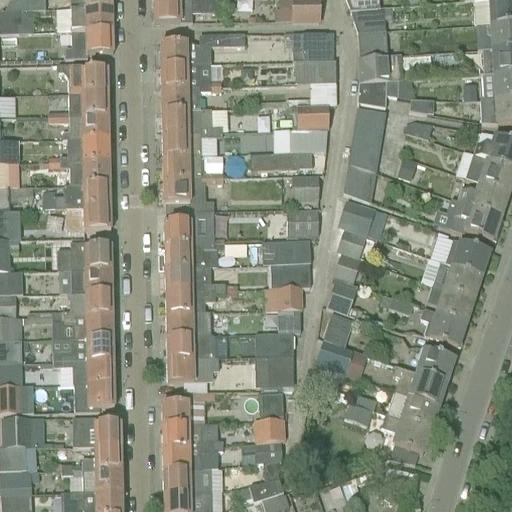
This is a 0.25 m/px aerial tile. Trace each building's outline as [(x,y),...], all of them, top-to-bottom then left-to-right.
[(2,18),(15,17),(19,17),(43,16),(42,0),(21,0),(12,6),(8,6),(2,18)] [(110,14),(109,0),(68,0),(69,14),(83,14),(84,14),(110,14)] [(341,0),(347,15),(378,13),(377,0),(341,0)] [(318,2),(289,3),(290,29),(318,29),(318,2)] [(511,3),(487,5),(488,30),(511,28),(511,3)] [(190,5),(178,6),(151,6),(152,30),(190,29),(190,21),(216,20),(215,5),(196,6),(190,6),(190,5)] [(378,13),(347,15),(356,40),(384,38),(382,14),(378,15),(378,13)] [(110,14),(84,14),(84,15),(83,15),(83,14),(69,14),(69,37),(83,37),(110,36),(110,14)] [(1,16),(0,16),(0,40),(17,40),(16,32),(20,32),(19,17),(15,17),(2,18),(1,16)] [(511,28),(488,30),(490,55),(511,53),(511,28)] [(110,36),(83,37),(83,38),(69,38),(70,55),(63,55),(63,66),(86,65),(85,60),(111,60),(110,36)] [(384,38),(356,40),(357,64),(385,62),(384,38)] [(331,67),(330,39),(290,39),(290,57),(291,57),(291,68),(295,67),(331,67)] [(197,41),(197,52),(193,52),(184,48),(158,48),(159,72),(209,71),(209,53),(242,52),(242,40),(197,41)] [(511,53),(490,55),(480,56),(482,80),(491,80),(511,78),(511,53)] [(400,61),(385,62),(357,64),(356,64),(358,89),(402,86),(400,61)] [(295,67),(295,90),(334,90),(334,67),(331,67),(295,67)] [(80,76),(79,71),(55,71),(55,79),(62,79),(66,85),(66,100),(105,99),(105,75),(89,76),(89,74),(86,74),(86,76),(80,76)] [(209,71),(159,72),(159,95),(197,94),(197,99),(208,99),(208,88),(209,88),(209,71)] [(511,78),(491,80),(493,105),(511,103),(511,78)] [(402,86),(358,89),(357,104),(384,104),(385,102),(409,106),(409,105),(409,86),(402,87),(402,86)] [(218,88),(209,88),(208,88),(208,99),(219,99),(218,88)] [(334,91),(311,92),(308,92),(308,112),(335,112),(334,91)] [(474,91),(461,92),(462,107),(475,107),(474,91)] [(197,116),(197,99),(197,94),(159,95),(160,118),(197,117),(197,116)] [(106,122),(105,99),(66,100),(66,118),(67,118),(67,123),(106,122)] [(511,103),(493,105),(477,106),(478,128),(488,130),(509,129),(509,130),(511,130),(511,103)] [(384,104),(357,104),(356,109),(384,115),(384,104)] [(426,107),(409,106),(407,117),(425,120),(426,107)] [(295,136),(326,135),(326,114),(295,114),(295,136)] [(383,119),(357,115),(355,114),(354,121),(381,130),(383,119)] [(197,117),(160,118),(160,140),(186,140),(186,139),(198,139),(198,144),(209,144),(209,134),(209,116),(197,116),(197,117)] [(56,118),(45,119),(45,123),(45,126),(45,129),(56,129),(56,118)] [(67,118),(66,118),(56,118),(56,129),(67,129),(67,138),(60,138),(61,145),(80,145),(106,145),(106,122),(67,123),(67,118)] [(354,121),(350,146),(377,155),(381,130),(354,121)] [(427,146),(431,131),(413,128),(403,132),(403,139),(427,146)] [(219,133),(209,134),(209,144),(220,144),(219,133)] [(287,160),(297,159),(323,159),(325,137),(287,138),(287,160)] [(186,140),(160,140),(161,163),(199,163),(198,144),(198,139),(186,139),(186,140)] [(475,150),(471,161),(511,174),(511,147),(510,147),(510,146),(506,145),(506,146),(492,141),(488,155),(475,150)] [(106,145),(80,145),(80,168),(107,167),(106,145)] [(377,155),(350,146),(346,171),(372,180),(377,155)] [(297,159),(287,160),(249,161),(249,177),(298,176),(297,159)] [(511,182),(511,174),(471,161),(464,184),(476,188),(476,189),(507,199),(511,182)] [(107,167),(80,168),(68,168),(68,163),(57,164),(57,174),(67,174),(68,191),(107,190),(107,167)] [(199,180),(199,163),(161,163),(161,186),(199,185),(199,190),(203,190),(210,190),(210,180),(199,180)] [(57,164),(46,164),(46,174),(57,174),(57,164)] [(414,167),(402,164),(397,184),(409,187),(414,167)] [(0,169),(0,192),(7,192),(18,192),(17,169),(6,170),(0,169)] [(372,180),(346,171),(341,199),(368,208),(372,180)] [(220,180),(210,180),(210,190),(221,190),(220,180)] [(316,208),(317,182),(290,182),(290,208),(316,208)] [(199,185),(161,186),(161,210),(187,209),(187,219),(212,218),(211,208),(204,209),(203,190),(199,190),(199,185)] [(460,195),(456,208),(499,222),(507,199),(476,189),(473,199),(460,195)] [(62,191),(62,203),(53,203),(53,215),(58,215),(58,209),(69,209),(69,214),(108,213),(107,190),(68,191),(62,191)] [(456,208),(451,223),(447,221),(443,234),(450,236),(457,235),(461,237),(475,241),(474,242),(478,243),(478,242),(494,248),(498,236),(497,233),(496,233),(499,222),(456,208)] [(108,237),(108,213),(69,214),(69,209),(58,209),(58,215),(64,215),(65,235),(68,238),(108,237)] [(372,217),(345,209),(338,234),(342,235),(364,242),(372,217)] [(285,241),(317,240),(316,215),(284,216),(285,241)] [(162,252),(189,251),(188,228),(162,228),(162,252)] [(342,235),(334,258),(339,260),(339,259),(360,267),(369,244),(364,242),(342,235)] [(222,244),(211,244),(212,254),(223,254),(222,244)] [(471,252),(457,248),(444,244),(436,267),(449,271),(449,272),(479,282),(487,258),(475,254),(475,253),(471,252)] [(307,248),(260,250),(261,272),(279,271),(307,270),(308,270),(307,248)] [(109,252),(88,253),(88,249),(68,249),(69,277),(70,277),(82,276),(109,276),(109,252)] [(201,251),(189,251),(162,252),(163,275),(189,274),(189,272),(203,272),(208,272),(208,266),(201,266),(201,254),(201,251)] [(339,259),(339,260),(332,285),(351,291),(360,267),(339,259)] [(308,294),(307,270),(279,271),(279,295),(300,294),(308,294)] [(203,291),(203,272),(189,272),(189,274),(163,275),(163,298),(189,297),(189,296),(202,296),(202,301),(212,301),(213,301),(213,291),(203,291)] [(449,272),(441,296),(472,306),(479,282),(449,272)] [(110,299),(109,276),(82,276),(82,299),(110,299)] [(0,300),(18,300),(18,280),(0,279),(0,300)] [(351,291),(332,285),(324,314),(346,322),(346,321),(382,334),(384,329),(368,323),(369,320),(349,312),(355,297),(353,296),(355,292),(351,291)] [(213,291),(213,301),(224,300),(224,290),(213,291)] [(441,296),(431,293),(425,309),(436,312),(434,319),(464,329),(467,319),(470,318),(473,309),(471,307),(472,306),(441,296)] [(300,294),(279,295),(275,295),(262,295),(263,318),(276,317),(298,317),(300,317),(300,294)] [(212,308),(212,301),(202,301),(202,296),(189,296),(189,297),(163,298),(164,320),(190,320),(190,319),(202,319),(202,308),(212,308)] [(82,299),(82,300),(66,301),(66,307),(68,307),(68,317),(71,317),(71,322),(110,322),(110,299),(82,299)] [(18,301),(18,300),(0,300),(0,323),(14,323),(14,301),(18,301)] [(378,312),(408,322),(411,311),(382,301),(378,312)] [(434,319),(433,320),(422,316),(419,326),(430,330),(426,343),(440,348),(439,349),(443,350),(443,349),(458,354),(462,342),(461,339),(464,329),(434,319)] [(60,318),(60,329),(50,329),(50,346),(68,346),(73,346),(73,345),(111,344),(110,322),(71,322),(71,317),(68,317),(60,318)] [(298,317),(276,317),(276,340),(298,340),(298,317)] [(60,329),(60,318),(50,318),(50,329),(60,329)] [(208,319),(202,319),(190,319),(190,320),(164,320),(164,343),(190,343),(190,342),(209,342),(208,319)] [(330,320),(321,347),(343,354),(351,327),(330,320)] [(14,325),(14,323),(0,323),(0,346),(20,346),(20,325),(14,325)] [(211,342),(209,342),(190,342),(190,343),(164,343),(165,366),(191,365),(204,365),(211,365),(211,342)] [(73,346),(68,346),(68,358),(51,359),(51,374),(61,374),(61,364),(72,364),(72,369),(84,369),(84,368),(111,367),(111,344),(73,345),(73,346)] [(20,346),(0,346),(0,360),(13,360),(12,347),(20,347),(20,346)] [(321,347),(313,371),(331,377),(343,381),(351,357),(343,354),(321,347)] [(422,355),(414,379),(444,389),(452,365),(440,361),(440,360),(436,358),(436,359),(422,355)] [(292,393),(291,362),(265,363),(266,394),(292,393)] [(111,390),(111,367),(84,368),(84,369),(72,369),(72,364),(61,364),(61,374),(70,374),(71,391),(111,390)] [(204,365),(191,365),(165,366),(165,390),(205,389),(204,365)] [(331,377),(313,371),(312,371),(308,397),(324,402),(331,378),(331,377)] [(444,389),(414,379),(394,373),(391,382),(397,384),(393,398),(436,413),(444,389)] [(13,379),(0,379),(0,393),(14,393),(13,379)] [(112,414),(111,390),(71,391),(71,392),(72,392),(72,419),(98,419),(97,414),(112,414)] [(14,393),(0,393),(0,420),(19,420),(18,393),(14,393)] [(436,413),(393,398),(385,422),(428,437),(436,413)] [(183,408),(160,409),(160,432),(187,431),(187,430),(202,430),(201,406),(213,406),(213,399),(183,400),(183,408)] [(258,428),(281,426),(280,400),(258,401),(258,428)] [(366,431),(370,417),(349,411),(345,425),(366,431)] [(428,437),(385,422),(384,422),(380,435),(394,439),(385,466),(413,471),(417,459),(421,460),(428,437)] [(119,453),(118,429),(100,429),(100,424),(75,425),(75,454),(92,454),(92,453),(119,453)] [(0,425),(0,454),(20,454),(29,454),(28,425),(0,425)] [(281,426),(258,428),(252,428),(253,450),(279,448),(282,448),(281,426)] [(199,431),(187,431),(160,432),(161,455),(187,454),(199,453),(199,459),(201,459),(210,459),(210,448),(199,448),(199,431)] [(210,448),(210,459),(221,458),(221,448),(210,448)] [(261,469),(261,468),(279,467),(279,448),(253,450),(239,451),(241,471),(261,469)] [(92,453),(92,454),(93,464),(80,464),(80,472),(81,472),(81,476),(119,475),(119,453),(92,453)] [(187,454),(161,455),(161,478),(188,477),(201,477),(201,476),(201,459),(199,459),(199,453),(187,454)] [(0,454),(0,478),(21,478),(20,454),(0,454)] [(276,486),(275,468),(261,469),(262,487),(276,486)] [(70,482),(70,472),(59,472),(59,477),(59,482),(68,482),(70,482)] [(80,472),(70,472),(70,482),(68,482),(68,500),(69,500),(120,498),(119,475),(81,476),(81,472),(80,472)] [(398,511),(408,511),(416,480),(384,474),(378,504),(399,509),(398,511)] [(188,477),(161,478),(162,501),(210,500),(209,477),(201,477),(188,477)] [(21,478),(0,478),(0,501),(29,501),(29,478),(21,478)] [(276,501),(271,487),(246,494),(236,496),(240,511),(244,511),(252,510),(251,509),(260,506),(276,501)] [(120,511),(120,498),(69,500),(69,506),(81,505),(81,511),(120,511)] [(209,511),(210,500),(162,501),(161,511),(209,511)] [(29,511),(29,501),(0,501),(0,511),(29,511)] [(276,501),(260,506),(262,511),(286,511),(283,501),(276,501)]
